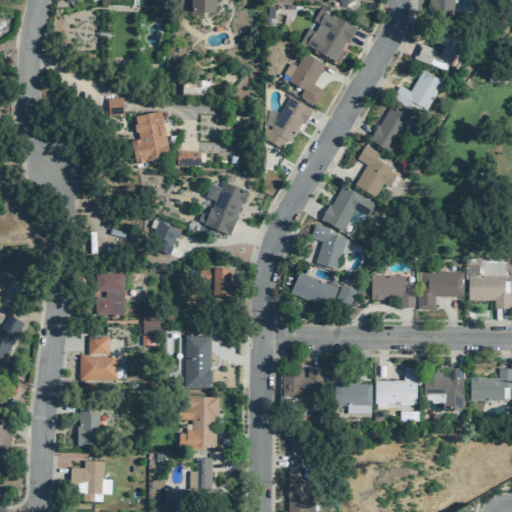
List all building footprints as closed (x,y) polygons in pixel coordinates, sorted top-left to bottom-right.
[(213,0),(213,10),(189,10),(189,0),(213,0)] [(431,0),(430,15),(452,17),(453,0),(431,0)] [(359,28),(351,44),(347,42),(343,51),(346,52),(341,61),(304,42),(310,29),(317,33),(321,25),(315,21),(323,4),(330,8),(328,12),(359,28)] [(413,59),(418,46),(428,50),(439,24),(463,34),(447,74),(413,59)] [(327,65),(316,85),(327,91),(318,106),(303,97),(307,90),(291,81),(307,53),(327,65)] [(486,68),(486,82),(493,82),(492,80),(500,79),(500,72),(492,72),(492,68),(486,68)] [(421,71),(442,83),(423,118),(392,100),(399,87),(409,93),(421,71)] [(185,79),(185,95),(208,94),(207,79),(185,79)] [(104,98),(106,115),(121,113),(119,97),(104,98)] [(273,131),(291,97),(315,110),(307,124),(304,122),(293,141),(288,139),(283,148),(268,140),(268,128),(273,131)] [(390,108),(409,119),(389,153),(370,142),(390,108)] [(159,110),(168,155),(133,162),(128,141),(137,139),(132,115),(159,110)] [(379,155),(375,161),(390,169),(388,173),(394,176),(387,188),(381,186),(374,199),(352,186),(364,166),(355,160),(363,146),(379,155)] [(197,150),(197,164),(174,164),(174,149),(197,150)] [(224,183),(207,226),(233,236),(250,192),(224,183)] [(366,217),(353,211),(342,233),(319,222),(327,205),(331,207),(340,190),(371,205),(366,217)] [(182,231),(169,226),(171,223),(163,220),(157,236),(165,239),(163,245),(175,249),(182,231)] [(313,225),(330,230),(328,235),(344,240),(335,271),(313,264),(320,243),(309,240),(313,225)] [(501,274),(465,274),(466,259),(501,260),(501,274)] [(234,296),(235,267),(202,266),(201,278),(218,279),(218,295),(234,296)] [(121,271),(121,314),(92,314),(92,297),(103,297),(103,291),(94,291),(94,271),(121,271)] [(461,271),(460,295),(432,295),(432,308),(414,308),(414,292),(417,292),(418,271),(461,271)] [(298,273),(289,294),(326,310),(335,289),(298,273)] [(368,274),(368,298),(382,298),(382,296),(397,296),(397,307),(411,307),(411,287),(402,287),(402,275),(368,274)] [(465,275),(465,299),(491,299),(491,307),(508,307),(508,292),(502,292),(502,275),(465,275)] [(340,287),(355,293),(347,313),(332,307),(340,287)] [(140,307),(139,333),(158,333),(158,307),(140,307)] [(6,314),(0,324),(0,360),(21,322),(6,314)] [(139,334),(139,344),(149,345),(149,335),(139,334)] [(208,335),(207,386),(182,386),(183,335),(208,335)] [(85,336),(105,336),(105,355),(114,355),(114,379),(76,379),(76,354),(85,354),(85,336)] [(372,379),(372,402),(375,402),(375,407),(384,407),(384,403),(415,403),(415,385),(419,385),(419,365),(400,365),(400,379),(372,379)] [(279,395),(280,368),(301,368),(300,376),(305,376),(305,366),(320,366),(319,395),(279,395)] [(368,413),(368,384),(356,384),(356,379),(343,379),(343,366),(327,366),(327,404),(344,404),(344,413),(368,413)] [(461,407),(460,367),(445,367),(445,375),(440,375),(440,367),(420,367),(421,402),(440,401),(440,407),(461,407)] [(496,367),(496,377),(467,377),(467,399),(501,399),(501,387),(510,387),(510,368),(496,367)] [(213,446),(214,428),(211,428),(211,416),(216,416),(216,397),(190,396),(190,401),(170,400),(170,418),(189,418),(188,429),(184,429),(184,433),(176,432),(176,449),(200,450),(200,445),(213,446)] [(76,402),(76,424),(74,424),(73,444),(79,444),(80,443),(96,443),(96,413),(93,413),(93,402),(76,402)] [(397,404),(398,420),(411,420),(410,404),(397,404)] [(0,467),(1,468),(1,453),(7,453),(8,432),(5,432),(6,424),(0,424),(0,467)] [(209,456),(210,489),(202,489),(202,509),(179,509),(179,488),(188,488),(187,471),(194,471),(194,457),(209,456)] [(99,500),(99,493),(108,493),(109,478),(101,478),(102,460),(81,459),(81,466),(68,466),(67,480),(79,480),(78,499),(99,500)] [(286,466),(285,511),(312,511),(312,491),(307,491),(307,466),(286,466)] [(189,504),(187,487),(165,489),(167,507),(189,504)]
